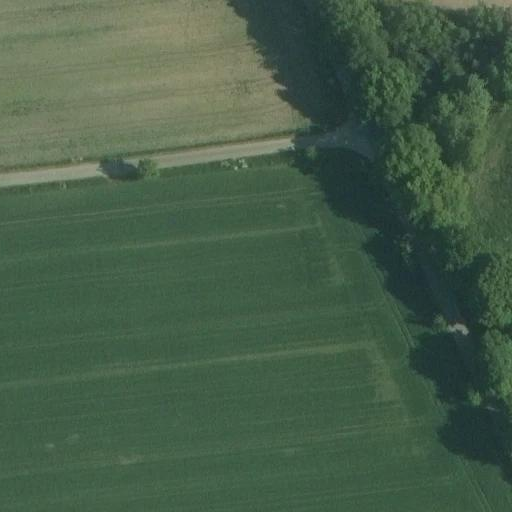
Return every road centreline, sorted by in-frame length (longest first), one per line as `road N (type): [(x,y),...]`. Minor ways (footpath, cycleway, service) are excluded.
road 1 (unclassified): [(365,141),(0,181)]
road 2 (unclassified): [(365,141),(511,447)]
road 3 (unclassified): [(306,0),(365,141)]
